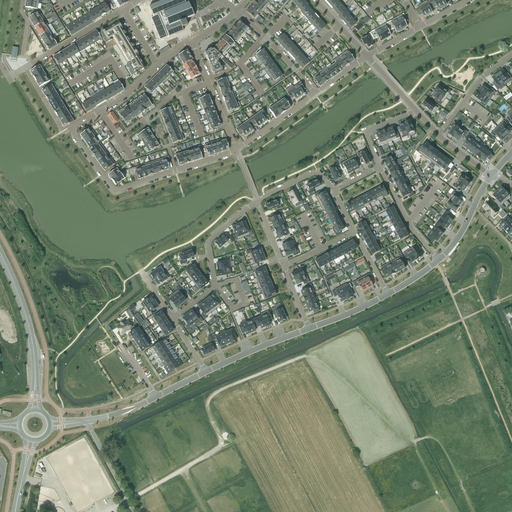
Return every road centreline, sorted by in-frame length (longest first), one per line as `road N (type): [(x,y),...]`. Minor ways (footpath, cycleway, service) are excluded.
road 1 (residential): [(71,129),(114,189),(235,150)]
road 2 (residential): [(171,319),(215,286),(207,243),(256,201)]
road 3 (tertiary): [(35,378),(28,323),(0,253)]
